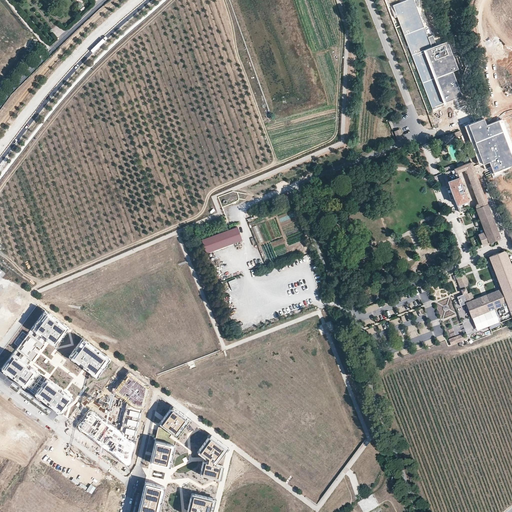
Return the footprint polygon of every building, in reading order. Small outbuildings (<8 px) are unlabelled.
[(436,104),(464,93),(456,73),(461,71),(451,44),(432,51),(414,3),(399,9),(436,104)] [(487,120),(471,126),(487,166),(492,164),(495,172),(511,165),(511,144),(503,121),(489,126),(487,120)] [(433,141),(436,147),(448,142),(445,136),(433,141)] [(500,238),(496,226),(488,205),(480,184),(472,161),(471,162),(455,168),(444,172),(450,187),(454,198),(456,205),(459,212),(465,210),(464,206),(469,204),(465,193),(457,172),(464,170),(467,179),(469,178),(476,197),(478,203),(477,204),(476,206),(477,208),(476,209),(482,227),(476,229),(482,245),(496,240),(500,238)] [(238,228),(203,241),(208,254),(243,241),(238,228)] [(497,278),(500,285),(495,286),(486,290),(484,291),(481,292),(472,295),(471,292),(468,293),(467,293),(466,290),(464,284),(465,284),(467,283),(465,276),(464,275),(464,274),(463,271),(455,274),(462,292),(464,298),(466,303),(471,316),(493,308),(507,302),(508,305),(511,303),(511,268),(506,252),(504,251),(502,251),(489,256),(492,265),(497,278)] [(428,290),(420,293),(438,342),(446,339),(428,290)] [(405,326),(425,321),(422,308),(411,311),(411,310),(401,313),(405,326)] [(498,320),(493,308),(471,316),(476,329),(498,320)] [(1,369),(60,413),(72,397),(29,364),(35,356),(27,350),(31,344),(34,346),(35,344),(41,348),(47,340),(55,345),(68,327),(45,310),(1,369)] [(394,326),(401,322),(398,316),(391,320),(394,326)] [(370,335),(377,332),(375,327),(367,330),(370,335)] [(449,339),(451,345),(465,341),(463,334),(449,339)] [(83,339),(70,356),(97,376),(110,359),(83,339)] [(147,389),(129,374),(113,393),(122,400),(116,429),(89,409),(77,424),(128,462),(147,389)] [(47,428),(19,406),(7,422),(35,443),(47,428)] [(189,419),(172,406),(159,425),(150,462),(170,467),(175,439),(171,435),(172,434),(176,437),(189,419)] [(228,447),(210,434),(198,452),(204,457),(199,474),(220,479),(223,466),(215,464),(228,447)] [(114,511),(119,488),(61,446),(48,461),(97,497),(93,511),(114,511)] [(158,511),(165,488),(144,484),(138,511),(158,511)] [(212,498),(195,494),(194,498),(190,497),(187,511),(191,511),(190,511),(212,511),(214,503),(211,502),(212,498)]
